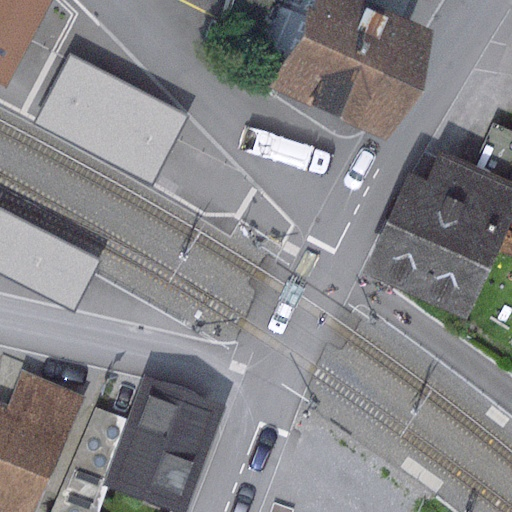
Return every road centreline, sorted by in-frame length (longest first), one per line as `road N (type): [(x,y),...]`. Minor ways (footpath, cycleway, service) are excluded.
road 1 (residential): [(359,209),(285,164),(192,78),(133,0)]
road 2 (residential): [(326,265),(281,350),(220,511)]
road 3 (residential): [(486,0),(359,209)]
road 4 (residential): [(511,398),(326,265)]
